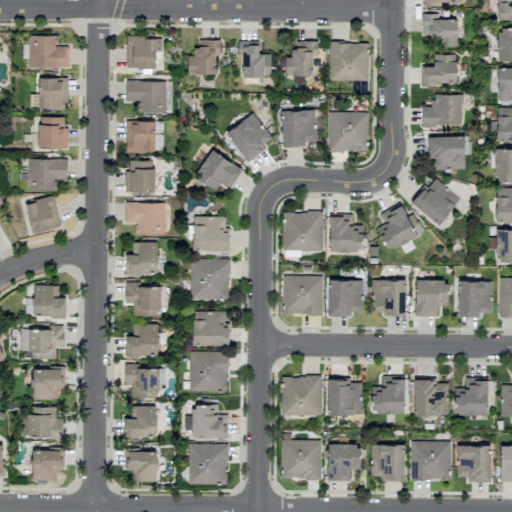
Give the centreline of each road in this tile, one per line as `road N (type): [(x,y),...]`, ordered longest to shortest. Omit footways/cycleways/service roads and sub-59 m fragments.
road 1 (residential): [(257,509),(264,204),(289,182),(365,184),(392,165),(395,0)]
road 2 (residential): [(0,506),(511,511)]
road 3 (residential): [(97,508),(101,10)]
road 4 (residential): [(395,10),(0,8)]
road 5 (residential): [(262,346),(511,348)]
